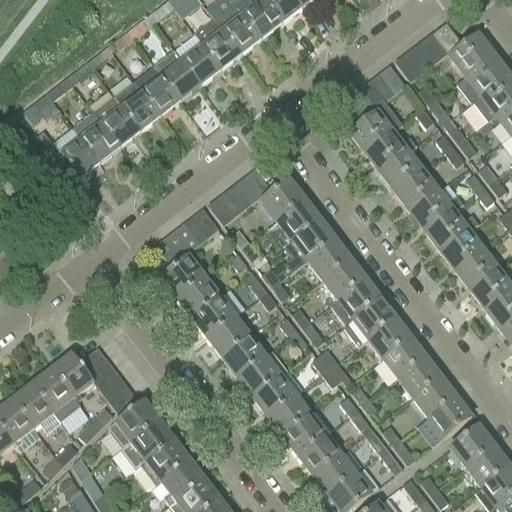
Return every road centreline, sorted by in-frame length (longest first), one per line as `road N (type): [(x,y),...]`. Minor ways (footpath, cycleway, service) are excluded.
road 1 (residential): [(511,423),(280,119)]
road 2 (residential): [(277,511),(87,266)]
road 3 (residential): [(87,266),(280,119)]
road 4 (residential): [(280,119),(437,0)]
